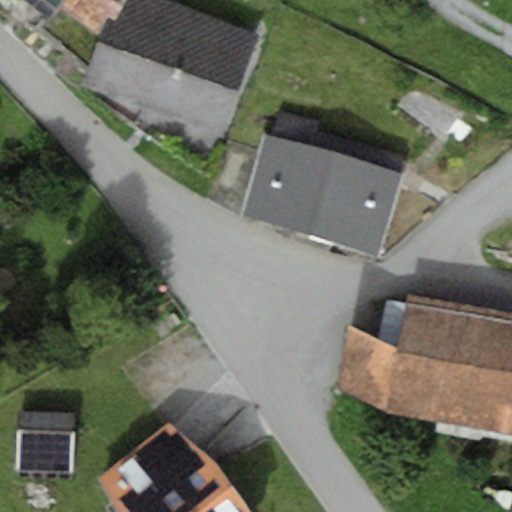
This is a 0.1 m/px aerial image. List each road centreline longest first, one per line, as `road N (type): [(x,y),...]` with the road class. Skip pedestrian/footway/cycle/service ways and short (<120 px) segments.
road 1 (residential): [(217,310),(126,176),(0,44)]
road 2 (residential): [(511,297),(323,269),(267,280),(217,310)]
road 3 (residential): [(217,310),(356,511)]
road 4 (track): [(394,276),(511,169)]
